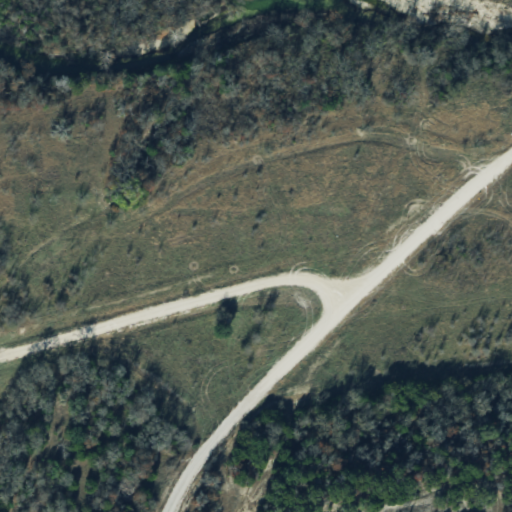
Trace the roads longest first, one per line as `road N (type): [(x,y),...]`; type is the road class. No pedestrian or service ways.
road 1 (track): [(224,413),(511,139)]
road 2 (track): [(0,346),(280,272),(301,273),(340,296)]
